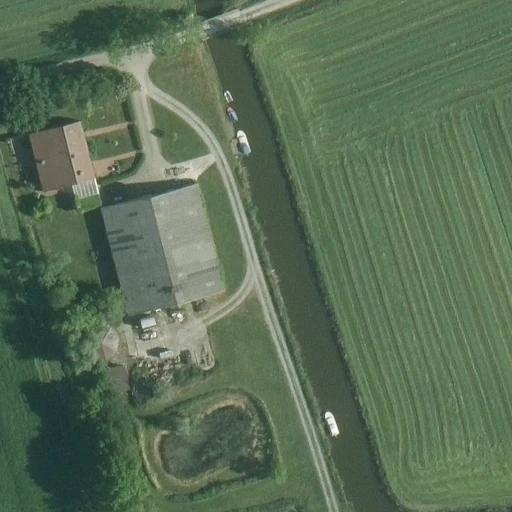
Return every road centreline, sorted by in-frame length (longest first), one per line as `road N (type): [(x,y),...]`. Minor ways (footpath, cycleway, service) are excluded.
road 1 (unclassified): [(290,0),(143,55)]
road 2 (track): [(0,76),(143,55)]
